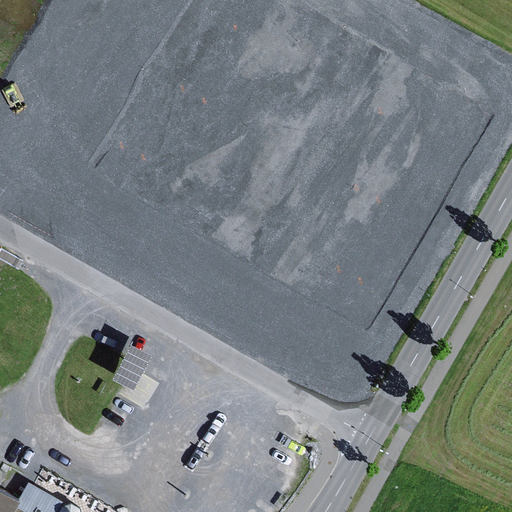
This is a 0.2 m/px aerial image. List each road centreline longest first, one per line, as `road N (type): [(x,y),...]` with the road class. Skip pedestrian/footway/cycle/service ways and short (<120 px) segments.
road 1 (unclassified): [(0,224),(369,437)]
road 2 (tertiary): [(369,437),(511,188)]
